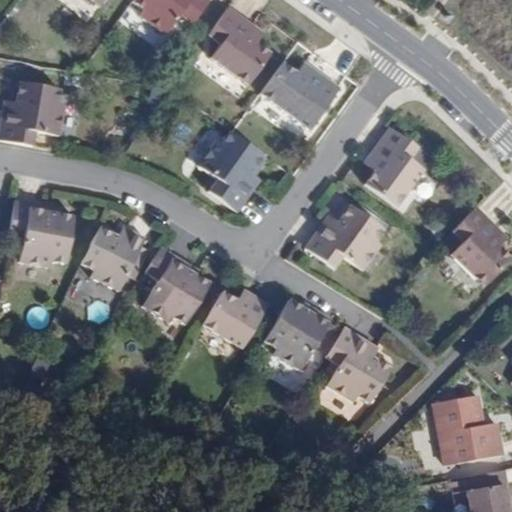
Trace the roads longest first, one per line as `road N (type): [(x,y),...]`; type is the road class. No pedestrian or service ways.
road 1 (residential): [(0,157),(116,177),(233,241),(254,244)]
road 2 (residential): [(254,244),(275,230),(407,46)]
road 3 (residential): [(254,244),(268,266),(373,328)]
road 4 (residential): [(511,139),(407,46)]
